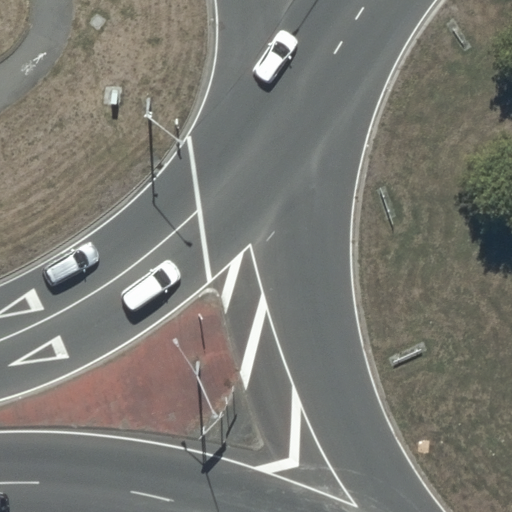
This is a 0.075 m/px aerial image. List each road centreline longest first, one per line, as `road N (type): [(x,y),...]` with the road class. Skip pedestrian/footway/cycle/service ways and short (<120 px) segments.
road 1 (primary): [(404,511),(322,347),(302,275),(297,151)]
road 2 (primary): [(0,338),(69,308),(297,151)]
road 3 (primary): [(212,511),(104,486),(0,485)]
road 4 (primary): [(304,125),(369,0)]
road 5 (tertiary): [(304,125),(262,0)]
